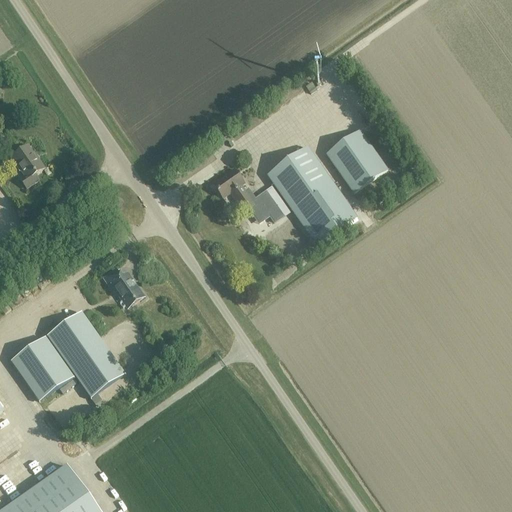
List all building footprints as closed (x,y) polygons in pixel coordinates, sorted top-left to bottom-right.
[(387,172),(361,134),(328,158),(354,195),(387,172)] [(45,170),(38,161),(36,162),(33,159),(35,158),(28,148),(12,159),(17,166),(19,164),(23,171),(22,172),(25,177),(20,181),(27,190),(39,181),(36,176),(45,170)] [(357,220),(308,150),(268,177),(318,248),(357,220)] [(245,185),(235,171),(213,186),(223,200),(231,195),(245,215),(250,211),(259,225),(270,218),(274,224),(289,214),(287,215),(279,203),(269,209),(263,201),(255,207),(241,187),(245,185)] [(135,288),(134,288),(126,276),(121,279),(116,272),(104,280),(113,293),(115,292),(128,310),(144,299),(137,288),(136,288),(135,288)] [(125,376),(83,316),(48,340),(90,400),(125,376)] [(47,341),(12,365),(39,403),(73,379),(47,341)] [(30,425),(36,435),(47,428),(40,418),(30,425)] [(98,511),(68,468),(4,511),(98,511)]
